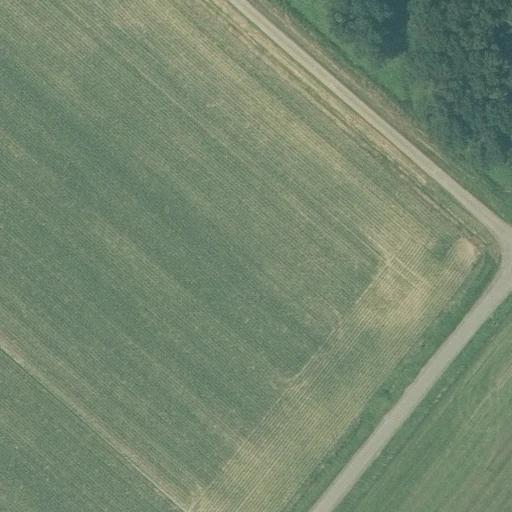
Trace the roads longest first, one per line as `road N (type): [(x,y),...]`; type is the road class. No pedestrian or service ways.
road 1 (unclassified): [(511,230),(230,0)]
road 2 (unclassified): [(333,511),(511,282)]
